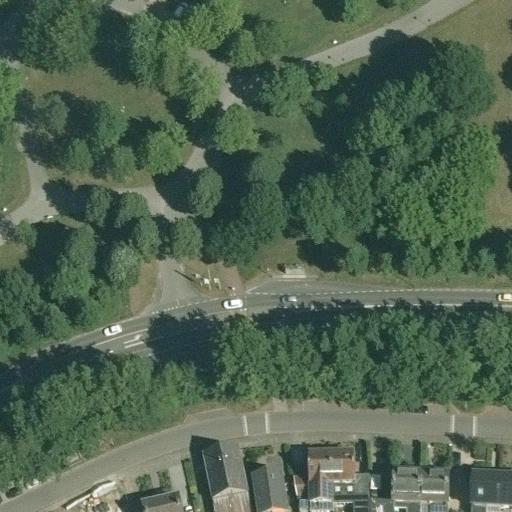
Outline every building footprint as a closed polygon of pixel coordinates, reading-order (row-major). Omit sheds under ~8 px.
[(415,196),(423,189),(429,184),(427,182),(440,170),(434,163),(407,188),(415,196)] [(220,455),(204,458),(212,503),(248,497),(247,495),(238,452),(220,455)] [(340,457),(331,457),(332,507),(353,507),(353,511),(369,511),(368,479),(354,479),(354,457),(352,457),(350,454),(342,454),(340,457)] [(309,479),(294,480),(299,511),(332,511),(332,507),(331,457),(324,458),(321,455),(313,455),(311,458),(308,458),(309,479)] [(395,476),(394,505),(395,511),(399,511),(421,511),(422,507),(419,507),(420,477),(395,476)] [(446,511),(447,508),(448,508),(449,479),(420,477),(419,507),(422,507),(430,508),(429,511),(446,511)] [(276,478),(253,481),(255,495),(257,511),(285,511),(282,491),(280,478),(276,478)] [(485,511),(486,510),(497,511),(499,481),(474,480),(472,509),(471,511),(485,511)] [(511,481),(499,481),(497,511),(511,511),(511,481)] [(180,511),(178,501),(143,510),(143,511),(180,511)]
